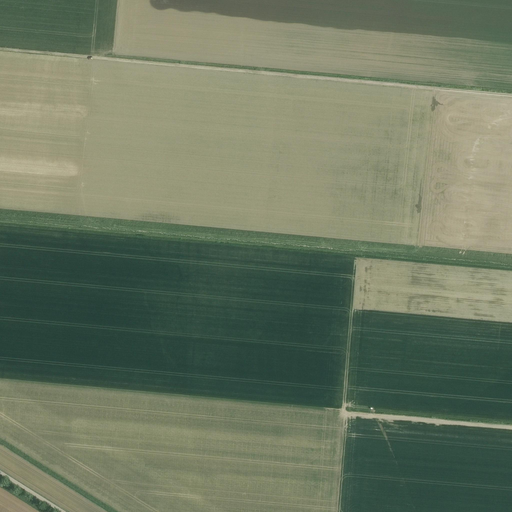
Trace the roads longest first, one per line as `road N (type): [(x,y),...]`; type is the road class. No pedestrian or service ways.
road 1 (track): [(0,48),(511,95)]
road 2 (track): [(511,428),(348,413)]
